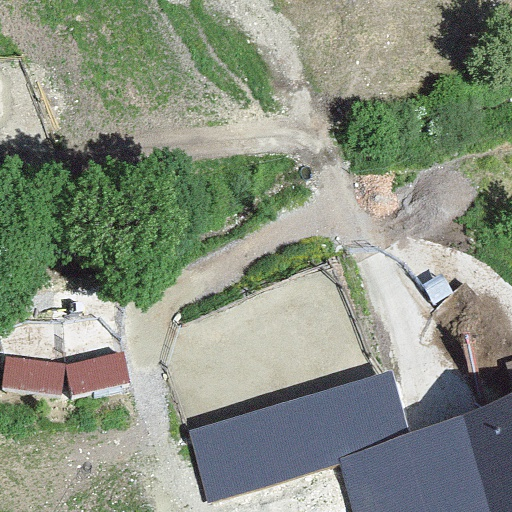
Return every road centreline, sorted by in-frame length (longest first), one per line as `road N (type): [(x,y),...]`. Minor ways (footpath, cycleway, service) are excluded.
road 1 (track): [(448,410),(270,42),(236,0)]
road 2 (track): [(348,202),(157,303),(146,320),(173,487),(190,511)]
